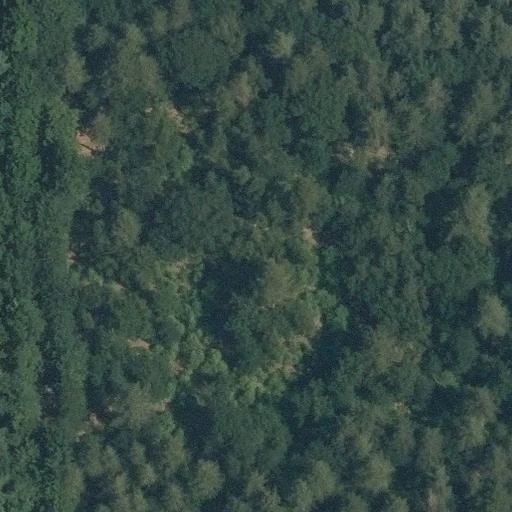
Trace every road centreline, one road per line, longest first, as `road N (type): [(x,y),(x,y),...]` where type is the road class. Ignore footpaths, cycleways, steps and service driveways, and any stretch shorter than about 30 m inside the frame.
road 1 (track): [(26,0),(29,511)]
road 2 (track): [(458,67),(74,0)]
